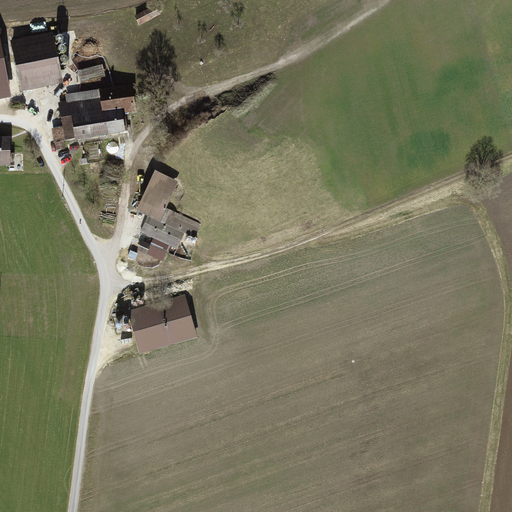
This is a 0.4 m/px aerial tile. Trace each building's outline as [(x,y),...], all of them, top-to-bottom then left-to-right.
[(151,10),(139,16),(143,25),(156,19),(151,10)] [(57,32),(16,41),(28,92),(69,83),(57,32)] [(81,81),(107,77),(105,66),(80,70),(81,81)] [(72,103),(65,104),(69,126),(56,129),(59,144),(83,139),(83,141),(134,131),(130,114),(141,112),(136,85),(103,92),(102,89),(71,95),(72,103)] [(0,165),(17,166),(17,138),(0,137),(0,165)] [(207,222),(167,206),(161,220),(151,215),(143,233),(181,249),(188,232),(200,238),(207,222)] [(172,256),(185,260),(188,251),(174,248),(172,256)] [(189,290),(130,309),(145,355),(204,335),(189,290)]
